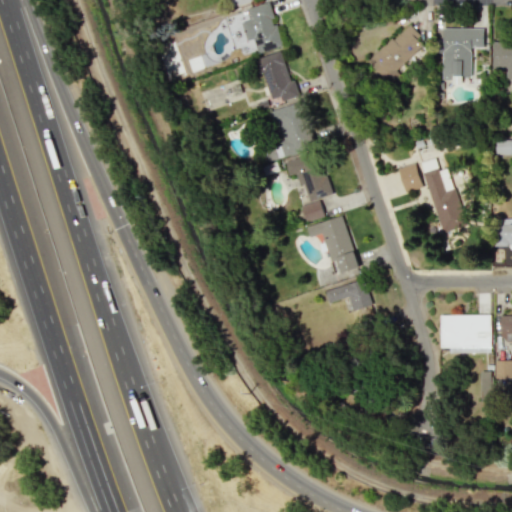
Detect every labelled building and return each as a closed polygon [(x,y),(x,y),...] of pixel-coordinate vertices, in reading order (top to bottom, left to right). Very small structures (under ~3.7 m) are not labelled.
[(241,22),(246,40),(253,38),(258,53),(282,46),(269,1),(245,8),(249,20),(241,22)] [(367,60),(387,82),(422,50),(413,40),(419,35),(408,23),(367,60)] [(441,80),(456,80),(456,76),(470,77),(471,47),(483,47),(483,28),(442,28),(441,80)] [(257,58),(270,101),(295,94),(282,50),(257,58)] [(271,111),(285,151),(313,141),(299,101),(271,111)] [(146,115),(156,144),(171,139),(162,110),(146,115)] [(329,195),(318,151),(284,160),(288,176),(296,174),(298,185),(303,183),(308,201),(329,195)] [(422,186),(415,162),(397,168),(404,191),(422,186)] [(439,231),(464,225),(449,167),(438,170),(437,167),(424,171),(439,231)] [(300,206),(306,222),(324,215),(318,200),(300,206)] [(306,225),(310,237),(321,233),(331,264),(337,262),(340,273),(358,268),(342,215),(306,225)] [(371,305),(364,279),(325,289),(328,302),(348,297),(352,310),(371,305)] [(440,314),(439,347),(449,347),(449,352),(490,352),(490,315),(440,314)] [(511,359),(494,360),(494,378),(511,378),(511,359)] [(480,371),(480,400),(492,400),(492,371),(480,371)]
